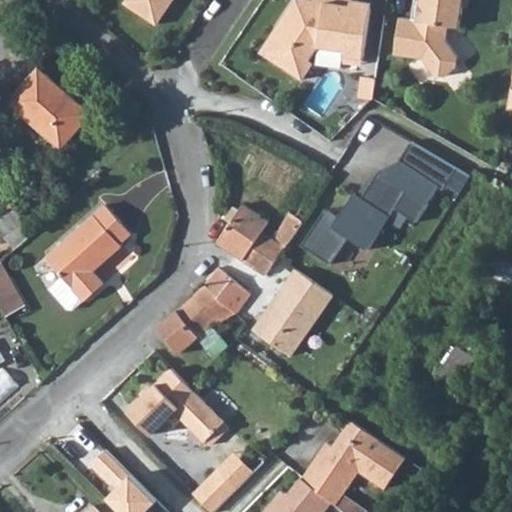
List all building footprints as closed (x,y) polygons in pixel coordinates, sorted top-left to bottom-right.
[(125,0),(124,2),(156,23),(171,0),(125,0)] [(352,16),(353,6),(326,2),(326,7),(315,6),(316,0),(315,0),(295,0),(261,51),(304,79),(315,63),(311,60),(320,46),(345,51),(345,55),(363,58),(369,19),(352,16)] [(419,0),(417,18),(408,16),(398,24),(395,45),(402,55),(422,57),(434,73),(445,74),(458,63),(459,51),(447,35),(450,20),(461,21),(463,0),(419,0)] [(352,16),(369,19),(371,9),(353,6),(352,16)] [(49,135),(52,130),(67,142),(90,114),(39,69),(11,102),(49,135)] [(376,79),(362,78),(357,108),(361,109),(372,99),(376,79)] [(49,135),(62,147),(67,142),(52,130),(49,135)] [(399,161),(443,190),(457,169),(412,142),(399,161)] [(350,238),(369,250),(408,191),(379,172),(362,198),(354,193),(338,219),(326,211),(302,247),(332,265),(350,238)] [(225,220),(230,224),(217,244),(229,252),(265,275),(284,247),(285,248),(303,221),(289,213),(278,231),(267,225),(269,222),(243,205),(239,211),(233,207),(225,220)] [(62,276),(49,287),(67,307),(72,307),(82,298),(84,301),(102,284),(92,272),(122,244),(121,243),(131,233),(106,206),(47,259),(62,276)] [(14,249),(33,232),(16,207),(0,220),(0,227),(3,235),(14,249)] [(469,283),(511,307),(511,264),(488,251),(469,283)] [(204,286),(238,313),(250,293),(217,268),(204,286)] [(338,277),(325,269),(318,282),(331,290),(338,277)] [(332,295),(295,270),(254,331),(291,356),(332,295)] [(0,272),(0,292),(12,313),(23,305),(3,271),(0,272)] [(193,299),(214,324),(238,313),(204,286),(193,299)] [(158,328),(180,353),(214,324),(193,299),(158,328)] [(460,348),(475,357),(489,333),(475,325),(460,348)] [(460,348),(458,346),(441,373),(462,385),(479,359),(475,357),(460,348)] [(0,403),(22,386),(7,368),(0,372),(0,403)] [(132,411),(150,429),(191,385),(174,369),(132,411)] [(150,429),(155,433),(170,418),(176,425),(184,417),(207,441),(227,422),(191,385),(150,429)] [(385,441),(351,420),(329,451),(323,447),(301,479),(302,479),(330,502),(332,503),(334,505),(343,493),(360,469),(386,487),(407,456),(385,441)] [(106,450),(93,463),(119,488),(108,499),(121,511),(146,511),(157,501),(106,450)] [(192,494),(209,511),(213,511),(251,474),(233,455),(192,494)] [(271,503),(264,511),(322,511),(330,502),(302,479),(301,479),(300,478),(286,495),(276,507),(271,503)] [(271,503),(276,507),(286,495),(281,491),(271,503)] [(343,493),(334,505),(342,511),(367,511),(368,511),(343,493)]
